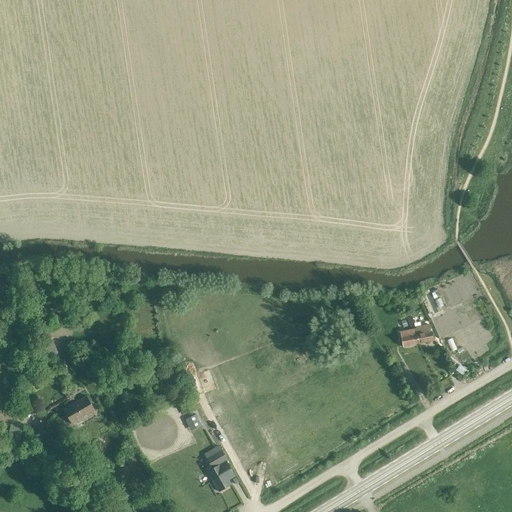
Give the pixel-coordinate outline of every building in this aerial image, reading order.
[(415,335),(417,344),(433,341),(432,332),(429,332),(428,325),(415,327),(411,317),(407,319),(411,330),(414,335),(415,335)] [(414,335),(411,330),(402,332),(403,337),(400,338),(402,346),(417,344),(415,335),(414,335)] [(51,337),(44,340),(51,356),(58,353),(51,337)] [(65,363),(61,365),(66,377),(70,375),(65,363)] [(459,365),(455,370),(459,373),(462,375),(465,370),(464,369),(459,365)] [(86,397),(64,410),(72,425),(95,411),(86,397)] [(187,397),(177,401),(182,412),(192,408),(187,397)] [(195,429),(201,425),(195,414),(189,417),(195,429)] [(230,467),(226,461),(227,461),(221,450),(207,458),(213,468),(207,472),(219,491),(231,485),(223,471),(230,467)]
